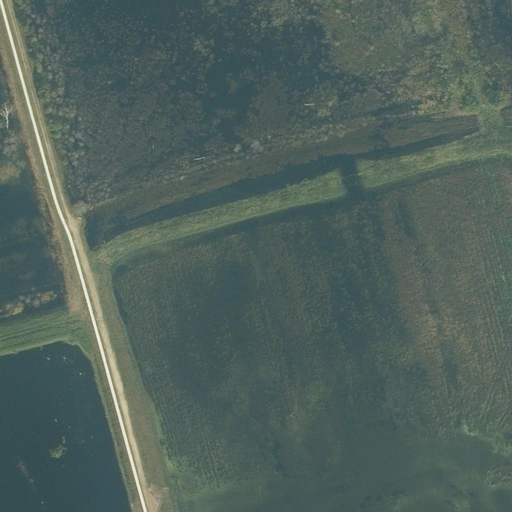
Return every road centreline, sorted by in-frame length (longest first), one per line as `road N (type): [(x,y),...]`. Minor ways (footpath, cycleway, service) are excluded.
road 1 (track): [(13,0),(89,278)]
road 2 (track): [(89,278),(150,511)]
